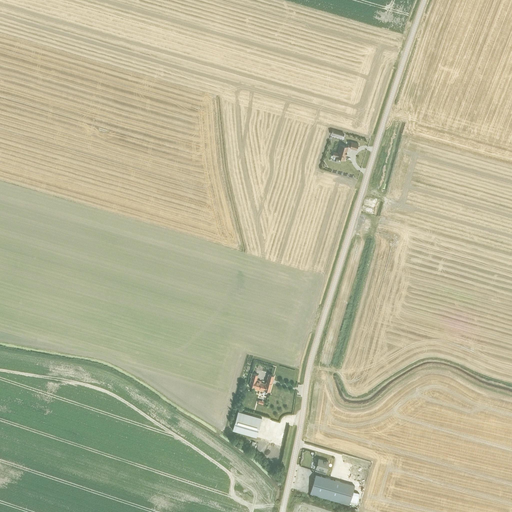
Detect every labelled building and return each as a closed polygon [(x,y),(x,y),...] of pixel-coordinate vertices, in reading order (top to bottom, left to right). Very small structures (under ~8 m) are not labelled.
[(348,146),(348,147),(350,148),(356,150),(358,144),(351,142),(349,141),(348,146)] [(344,160),(348,147),(348,146),(340,144),(338,153),(333,152),(332,155),(336,156),(336,157),(344,160)] [(269,391),(272,380),(274,375),(268,374),(265,384),(256,381),(258,374),(252,373),(251,377),(249,385),(254,387),(259,388),(258,390),(262,391),(263,389),(264,389),(264,390),(269,391)] [(256,437),(262,417),(238,410),(232,430),(256,437)] [(325,473),(329,462),(319,459),(316,468),(317,468),(317,471),(325,473)] [(315,474),(310,493),(349,505),(350,500),(357,502),(359,493),(353,491),(354,485),(315,474)]
